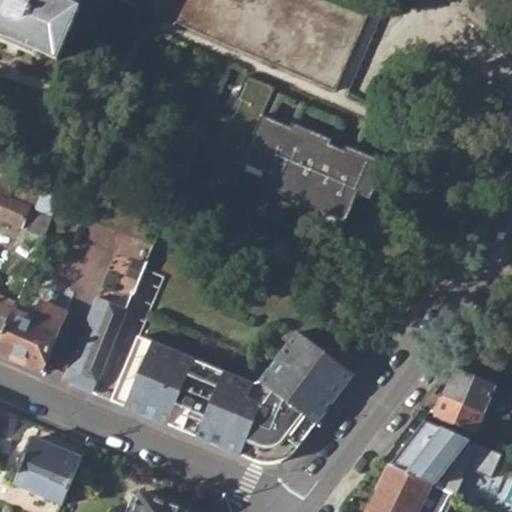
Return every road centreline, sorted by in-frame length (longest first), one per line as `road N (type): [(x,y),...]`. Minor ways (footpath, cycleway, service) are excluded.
road 1 (residential): [(0,381),(248,484),(289,511)]
road 2 (residential): [(425,348),(292,511)]
